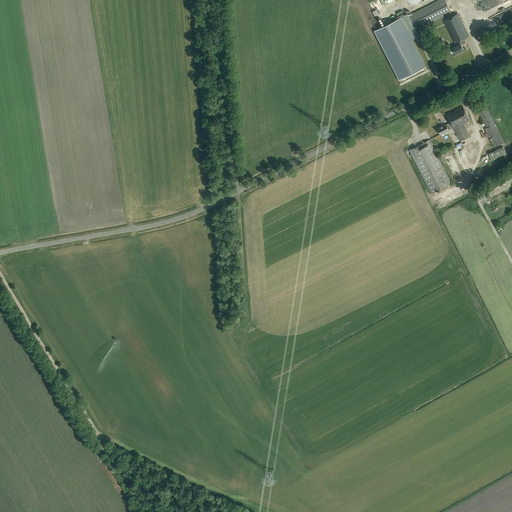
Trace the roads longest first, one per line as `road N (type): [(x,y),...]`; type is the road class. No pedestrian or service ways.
road 1 (unclassified): [(0,252),(196,211),(511,53)]
road 2 (track): [(143,511),(0,272)]
